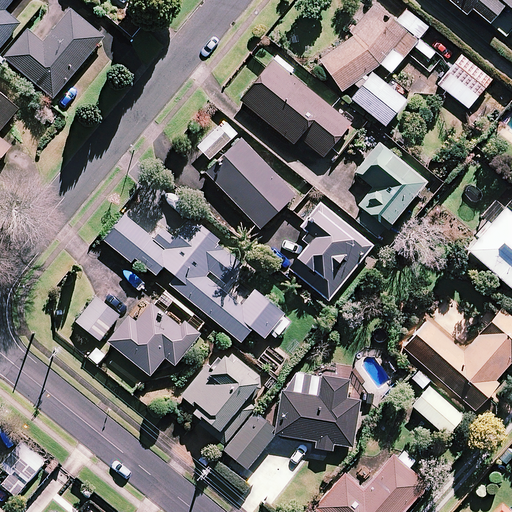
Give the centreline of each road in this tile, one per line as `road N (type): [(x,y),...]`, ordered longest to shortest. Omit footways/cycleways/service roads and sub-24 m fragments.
road 1 (residential): [(0,272),(227,0)]
road 2 (tertiary): [(193,511),(0,353)]
